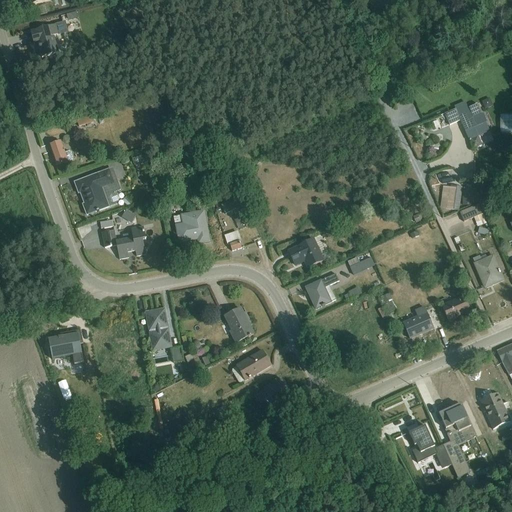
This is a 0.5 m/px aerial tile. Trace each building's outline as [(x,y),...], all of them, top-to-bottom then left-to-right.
[(396,0),(370,0),(376,17),(399,9),(396,0)] [(77,10),(62,13),(64,23),(79,19),(77,10)] [(42,60),(59,55),(55,38),(58,36),(59,37),(69,34),(66,23),(55,26),(55,27),(31,34),(34,46),(38,45),(40,53),(40,54),(40,57),(42,58),(42,60)] [(489,100),(481,103),(485,111),(493,108),(489,100)] [(481,116),(477,106),(476,106),(474,102),(467,106),(469,109),(468,110),(473,120),(461,125),(469,142),(470,142),(473,151),(482,147),(478,138),(490,133),(482,116),(481,116)] [(455,111),(453,107),(446,110),(448,114),(445,116),(449,127),(460,123),(455,111)] [(501,132),(511,132),(511,114),(501,114),(501,132)] [(92,118),(77,122),(79,129),(94,124),(92,118)] [(430,142),(437,145),(440,139),(434,135),(430,142)] [(68,164),(73,162),(74,159),(72,154),(69,153),(65,154),(61,143),(50,147),(57,168),(68,164)] [(106,159),(109,162),(115,157),(111,153),(106,159)] [(135,166),(144,163),(142,157),(133,160),(135,166)] [(110,209),(117,206),(116,204),(119,203),(120,200),(118,196),(116,195),(113,196),(113,195),(121,192),(113,170),(75,185),(79,195),(81,195),(84,207),(83,207),(87,217),(110,209)] [(443,188),(442,198),(451,199),(450,204),(459,206),(461,191),(443,188)] [(253,202),(261,199),(258,193),(251,197),(253,202)] [(122,203),(128,209),(133,204),(127,198),(122,203)] [(231,203),(222,207),(225,214),(233,211),(235,215),(241,213),(245,224),(251,222),(242,200),(231,204),(231,203)] [(464,224),(474,220),(478,229),(487,225),(479,206),(460,214),(464,224)] [(204,212),(181,217),(174,219),(179,245),(191,243),(191,242),(197,241),(198,247),(211,244),(204,212)] [(132,226),(136,219),(126,213),(122,220),(132,226)] [(241,215),(234,218),(239,231),(246,228),(241,215)] [(416,225),(421,223),(420,222),(424,221),(421,215),(418,217),(418,216),(413,219),(416,225)] [(107,224),(100,225),(101,231),(114,229),(112,222),(110,223),(110,221),(106,221),(107,224)] [(458,233),(465,228),(461,222),(453,227),(458,233)] [(143,242),(146,242),(144,228),(131,230),(133,239),(116,243),(114,233),(102,235),(105,250),(117,248),(120,262),(129,260),(128,254),(135,252),(137,259),(146,257),(143,242)] [(479,230),(478,235),(487,238),(489,232),(479,230)] [(232,253),(242,250),(236,234),(224,238),(227,246),(230,246),(232,253)] [(308,270),(324,262),(315,241),(289,254),(295,268),(305,263),(308,270)] [(462,253),(467,251),(463,244),(458,247),(462,253)] [(503,282),(492,257),(474,265),(485,290),(503,282)] [(358,260),(347,264),(354,278),(375,268),(371,260),(360,265),(358,260)] [(329,288),(339,283),(336,276),(306,290),(316,312),(336,302),(329,288)] [(349,295),(345,298),(347,303),(362,296),(359,289),(348,294),(349,295)] [(393,303),(389,296),(380,300),(394,329),(398,327),(392,316),(397,314),(396,311),(398,310),(395,302),(393,303)] [(471,314),(464,297),(441,308),(448,324),(471,314)] [(415,312),(417,319),(403,325),(410,341),(434,330),(424,308),(415,312)] [(388,320),(382,309),(378,312),(384,322),(388,320)] [(229,334),(235,346),(254,336),(241,311),(225,318),(232,332),(229,334)] [(147,315),(154,354),(171,350),(164,312),(147,315)] [(57,339),(49,341),(52,360),(73,356),(75,365),(84,363),(80,345),(83,345),(81,332),(56,337),(57,339)] [(509,377),(510,377),(511,382),(511,346),(498,353),(509,377)] [(171,351),(174,365),(184,363),(181,349),(171,351)] [(232,372),(232,373),(239,385),(241,385),(245,383),(271,367),(263,353),(232,372)] [(188,365),(195,362),(192,355),(185,359),(188,365)] [(202,360),(205,368),(210,366),(207,358),(202,360)] [(271,387),(270,385),(263,390),(278,412),(286,406),(285,406),(294,400),(280,380),(271,387)] [(498,395),(480,403),(493,432),(496,430),(502,444),(511,439),(511,402),(503,406),(498,395)] [(164,398),(154,399),(157,432),(167,431),(164,398)] [(446,413),(439,416),(444,428),(451,443),(443,447),(458,480),(471,474),(459,448),(474,441),(474,439),(476,439),(461,406),(446,413)] [(219,419),(227,414),(223,408),(215,412),(219,419)] [(180,410),(172,427),(183,432),(191,416),(180,410)] [(418,465),(437,457),(443,471),(452,467),(443,447),(435,451),(425,428),(409,435),(415,448),(418,446),(419,450),(412,453),(418,465)] [(111,468),(102,474),(106,481),(115,474),(111,468)] [(501,473),(494,476),(498,484),(505,480),(501,473)] [(433,499),(428,501),(431,506),(430,506),(433,511),(444,507),(442,501),(435,504),(433,499)]
